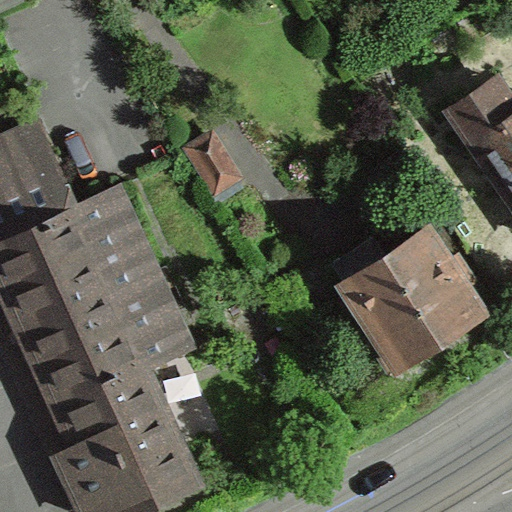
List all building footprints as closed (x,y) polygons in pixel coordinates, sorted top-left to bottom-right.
[(0,0),(0,15),(23,5),(20,0),(0,0)] [(444,113),(511,213),(511,82),(505,72),(444,113)] [(41,123),(0,141),(0,284),(78,453),(56,463),(79,511),(178,511),(214,495),(160,380),(203,360),(123,190),(81,210),(41,123)] [(241,185),(212,135),(186,150),(215,200),(241,185)] [(427,202),(416,183),(383,202),(395,221),(427,202)] [(340,293),(399,383),(494,321),(436,232),(340,293)]
